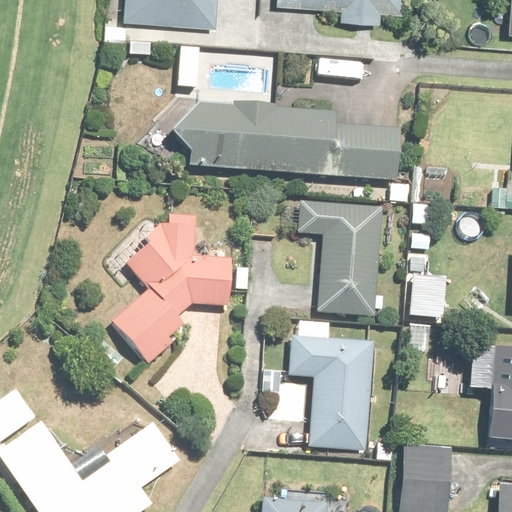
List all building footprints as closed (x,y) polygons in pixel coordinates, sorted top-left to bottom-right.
[(208,36),(211,0),(126,0),(124,28),(208,36)] [(281,0),(281,12),(337,15),(336,34),(376,36),(377,17),(402,19),(403,0),(281,0)] [(511,0),(504,0),(503,12),(508,13),(506,38),(511,38),(511,0)] [(314,65),(285,64),(284,89),(313,91),(314,65)] [(403,122),(184,106),(180,170),(399,186),(401,149),(403,122)] [(414,191),(388,189),(387,207),(413,209),(414,191)] [(383,230),(382,230),(384,207),(300,201),(297,237),(322,239),(314,319),(373,325),(383,230)] [(134,234),(134,239),(88,284),(115,310),(70,345),(103,387),(147,338),(152,333),(195,335),(197,272),(169,272),(163,266),(165,235),(134,234)] [(428,300),(405,299),(405,321),(427,322),(428,300)] [(369,379),(368,379),(370,343),(288,338),(285,381),(308,383),(303,453),(363,457),(369,379)] [(511,354),(487,353),(484,448),(511,448),(511,354)] [(0,429),(0,511),(107,511),(147,482),(117,441),(41,493),(0,429)] [(449,511),(453,453),(402,450),(398,511),(449,511)] [(511,511),(511,487),(501,487),(499,511),(511,511)] [(324,511),(325,501),(262,497),(261,511),(324,511)]
